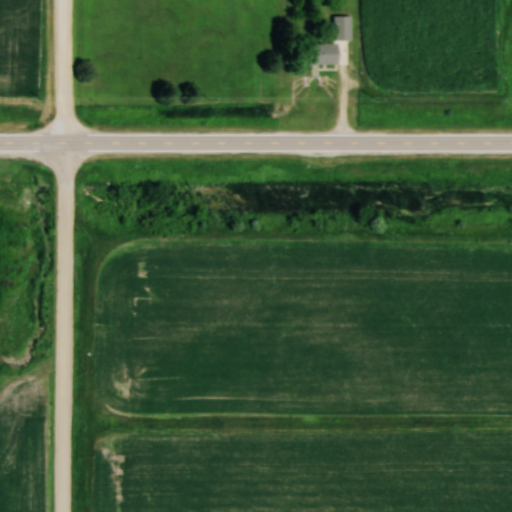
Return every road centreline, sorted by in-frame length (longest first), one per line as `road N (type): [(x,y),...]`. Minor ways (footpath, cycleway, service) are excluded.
road 1 (residential): [(67,511),(65,0)]
road 2 (secondary): [(0,146),(511,146)]
